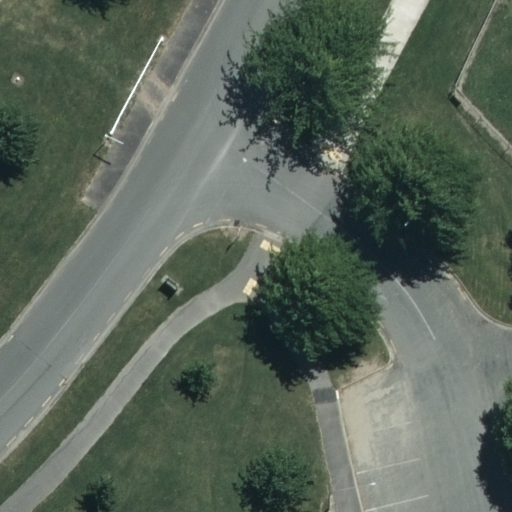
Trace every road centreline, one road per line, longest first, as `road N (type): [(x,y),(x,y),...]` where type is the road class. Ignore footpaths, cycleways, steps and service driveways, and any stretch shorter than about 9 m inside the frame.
road 1 (residential): [(479,511),(442,354),(426,322),(349,237),(195,129)]
road 2 (residential): [(195,129),(143,217),(0,402)]
road 3 (residential): [(195,129),(265,0)]
